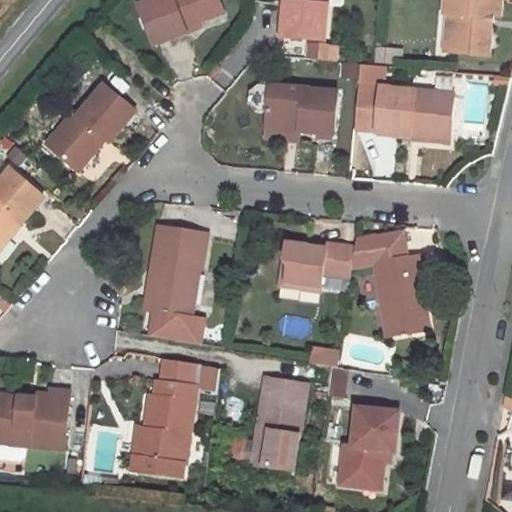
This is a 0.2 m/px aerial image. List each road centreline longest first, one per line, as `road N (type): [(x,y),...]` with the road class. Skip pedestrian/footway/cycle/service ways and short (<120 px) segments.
road 1 (residential): [(141,175),(506,215)]
road 2 (residential): [(449,511),(506,215)]
road 3 (residential): [(62,328),(70,261),(141,175)]
